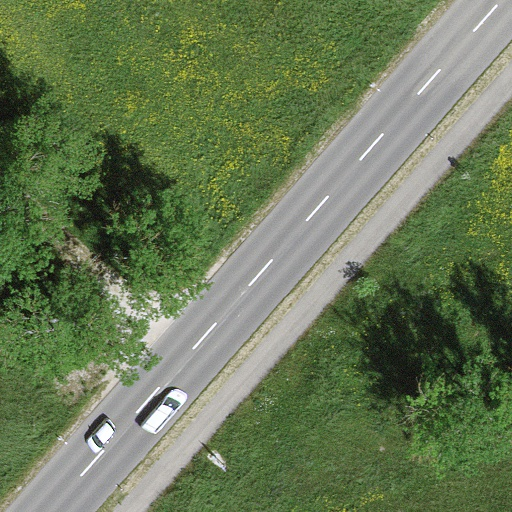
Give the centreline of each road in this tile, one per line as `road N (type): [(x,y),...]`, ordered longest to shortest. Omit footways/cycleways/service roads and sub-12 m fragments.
road 1 (tertiary): [(50,511),(503,0)]
road 2 (track): [(203,338),(0,187)]
